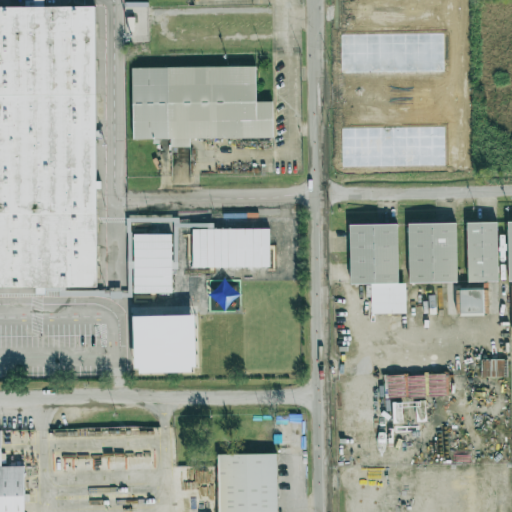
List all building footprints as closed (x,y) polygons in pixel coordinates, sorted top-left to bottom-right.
[(96,7),(43,7),(43,0),(25,0),(25,7),(0,6),(0,287),(95,287),(96,7)] [(272,101),(256,101),(255,67),(132,67),(133,139),(171,139),(171,146),(189,145),(189,139),(272,138),(272,101)] [(498,282),(497,222),(466,223),(467,282),(498,282)] [(408,224),(409,283),(457,282),(456,223),(408,224)] [(350,284),(371,284),(371,314),(406,314),(406,283),(398,283),(397,224),(349,225),(350,284)] [(269,229),(192,229),(192,268),(269,267),(269,229)] [(171,234),(132,235),(133,293),(171,293),(171,234)] [(483,289),(457,290),(457,314),(483,314),(483,289)] [(135,374),(196,372),(194,315),(134,316),(135,374)] [(448,396),(448,374),(385,376),(386,397),(448,396)] [(0,511),(24,511),(23,466),(1,467),(0,430),(0,511)] [(277,511),(276,454),(216,455),(217,511),(277,511)]
